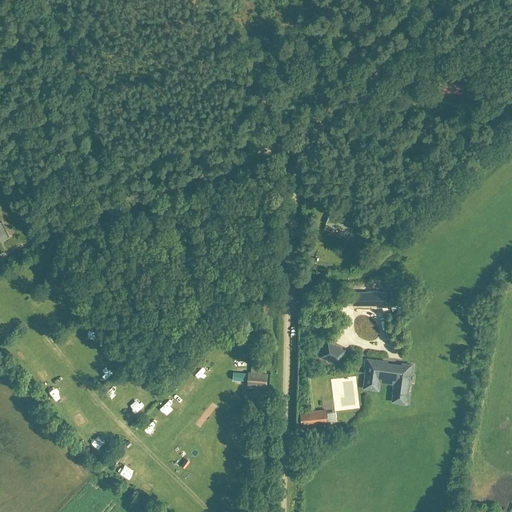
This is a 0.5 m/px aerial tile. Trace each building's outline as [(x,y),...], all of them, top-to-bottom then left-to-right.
[(440,83),(439,91),(463,94),(464,86),(440,83)] [(354,225),(329,216),(326,224),(351,234),(354,225)] [(0,223),(0,240),(9,237),(3,223),(0,223)] [(20,284),(30,278),(25,271),(15,277),(20,284)] [(40,307),(50,301),(45,292),(35,298),(40,307)] [(377,307),(387,307),(386,293),(353,293),(353,305),(377,305),(377,307)] [(313,302),(311,308),(322,311),(324,305),(313,302)] [(64,339),(68,348),(78,343),(73,334),(64,339)] [(339,366),(345,351),(333,346),(334,344),(329,342),(322,359),(339,366)] [(18,352),(26,363),(35,357),(27,346),(18,352)] [(111,356),(117,365),(124,360),(119,351),(111,356)] [(407,395),(410,372),(412,373),(413,366),(402,364),(402,366),(387,364),(387,362),(366,360),(365,369),(367,369),(364,388),(378,390),(379,382),(394,384),(393,394),(394,394),(393,402),(400,403),(401,403),(408,404),(406,403),(407,399),(409,399),(409,395),(407,395)] [(42,382),(50,378),(46,368),(37,371),(42,382)] [(265,375),(249,373),(248,386),(264,387),(265,375)] [(199,380),(188,380),(187,389),(198,389),(199,380)] [(134,389),(146,394),(149,387),(138,381),(134,389)] [(121,392),(116,385),(108,390),(113,397),(121,392)] [(57,388),(52,393),(59,400),(64,395),(57,388)] [(258,392),(245,391),(244,401),(258,402),(258,392)] [(173,402),(185,402),(185,394),(173,394),(173,402)] [(137,417),(146,408),(142,404),(133,413),(137,417)] [(158,418),(171,418),(171,410),(158,409),(158,418)] [(327,410),(327,411),(319,412),(302,414),(304,429),(330,425),(327,410)] [(87,434),(94,429),(87,419),(80,425),(87,434)] [(153,432),(152,424),(144,425),(145,433),(153,432)] [(94,433),(94,443),(104,443),(104,433),(94,433)] [(125,468),(134,459),(126,452),(117,461),(125,468)] [(236,469),(227,474),(231,481),(240,476),(236,469)] [(152,478),(147,488),(157,495),(163,484),(152,478)] [(232,490),(226,495),(232,502),(238,496),(232,490)]
